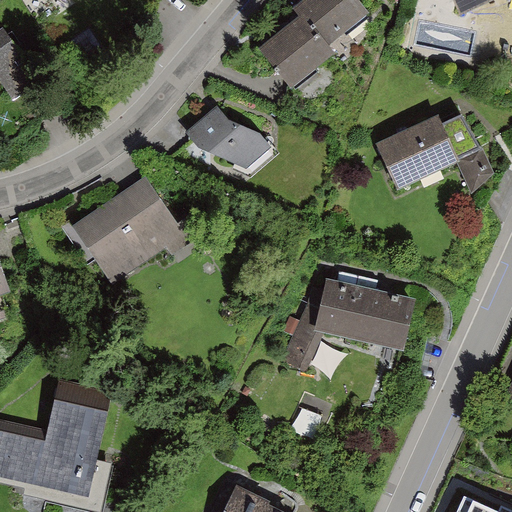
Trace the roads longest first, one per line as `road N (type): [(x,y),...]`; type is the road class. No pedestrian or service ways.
road 1 (residential): [(247,0),(120,142),(0,193)]
road 2 (residential): [(402,511),(511,271)]
